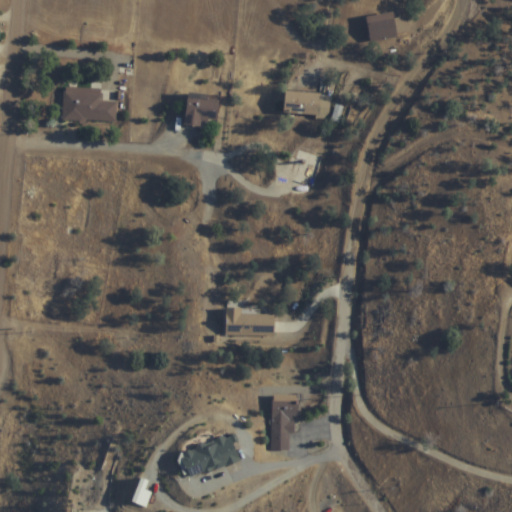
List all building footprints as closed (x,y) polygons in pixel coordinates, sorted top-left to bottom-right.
[(398,37),(393,12),(366,17),(371,42),(398,37)] [(102,101),(102,89),(64,88),(63,122),(116,123),(117,102),(102,101)] [(284,115),(331,118),(333,94),(286,91),(284,115)] [(185,124),(207,127),(208,121),(218,122),(221,97),(189,93),(185,124)] [(31,259),(30,274),(38,275),(37,281),(47,282),(46,290),(66,292),(70,264),(31,259)] [(274,314),(243,314),(243,309),(225,309),(225,336),(274,336),(274,314)] [(272,450),(290,450),(290,435),(298,435),(298,395),(272,395),(272,450)] [(241,461),(233,435),(181,453),(189,479),(241,461)] [(72,503),(101,505),(102,486),(113,487),(114,470),(104,470),(105,459),(89,458),(88,470),(74,470),(72,503)]
